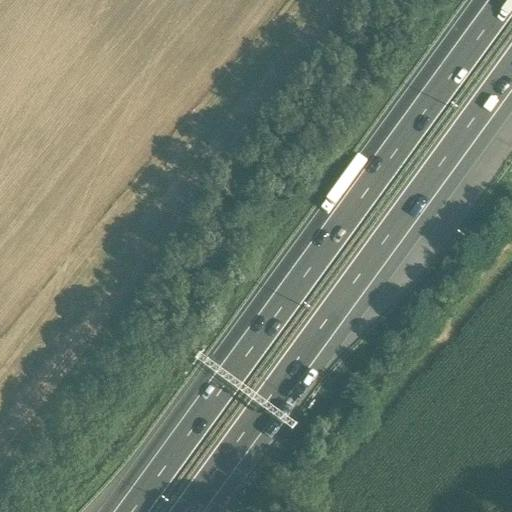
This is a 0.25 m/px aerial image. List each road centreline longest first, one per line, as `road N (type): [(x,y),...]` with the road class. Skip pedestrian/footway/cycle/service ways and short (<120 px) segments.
road 1 (motorway): [(497,0),(123,511)]
road 2 (motorway): [(194,511),(511,78)]
